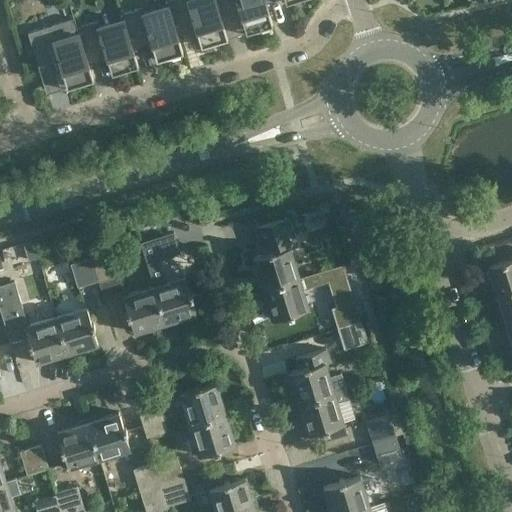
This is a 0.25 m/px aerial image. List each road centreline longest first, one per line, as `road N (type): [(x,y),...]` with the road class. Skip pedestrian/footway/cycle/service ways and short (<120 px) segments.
road 1 (residential): [(356,0),(328,11),(298,51),(28,132)]
road 2 (residential): [(511,506),(430,242)]
road 3 (residential): [(0,410),(242,335)]
road 4 (tertiary): [(0,217),(235,145)]
road 5 (residential): [(295,511),(242,335)]
